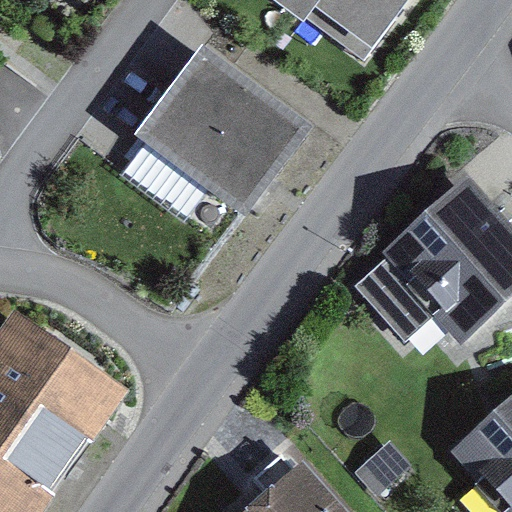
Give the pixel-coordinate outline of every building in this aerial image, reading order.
[(270,0),(302,25),(308,17),(321,0),(270,0)] [(321,0),(308,17),(361,60),(409,0),(321,0)] [(299,138),(201,64),(142,141),(240,215),(299,138)] [(511,254),(465,199),(396,258),(461,335),(511,291),(511,254)] [(14,336),(0,354),(0,431),(61,476),(111,407),(14,336)] [(511,511),(511,392),(470,431),(508,472),(465,511),(511,511)] [(0,431),(0,511),(34,511),(61,476),(0,431)] [(328,511),(291,467),(236,511),(328,511)]
